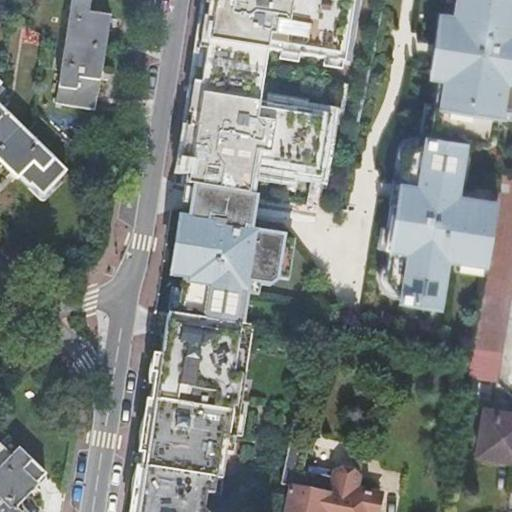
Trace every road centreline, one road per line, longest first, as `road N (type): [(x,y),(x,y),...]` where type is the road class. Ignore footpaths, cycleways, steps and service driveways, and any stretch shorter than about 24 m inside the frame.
road 1 (residential): [(131,279),(179,0)]
road 2 (residential): [(31,306),(112,397)]
